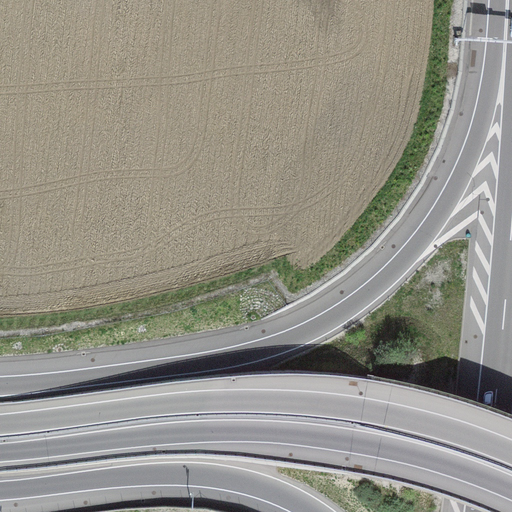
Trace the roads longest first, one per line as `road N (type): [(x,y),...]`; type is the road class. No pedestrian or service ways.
road 1 (motorway): [(511,1),(449,193),(406,256),(348,309),(265,349),(0,385)]
road 2 (motorway): [(0,454),(230,431),(287,433),(403,455),(511,493)]
road 3 (motorway): [(511,455),(442,427),(284,402),(169,403),(0,425)]
road 4 (motorway): [(0,492),(198,474),(262,487),(312,511)]
road 5 (motorway): [(511,196),(480,511)]
